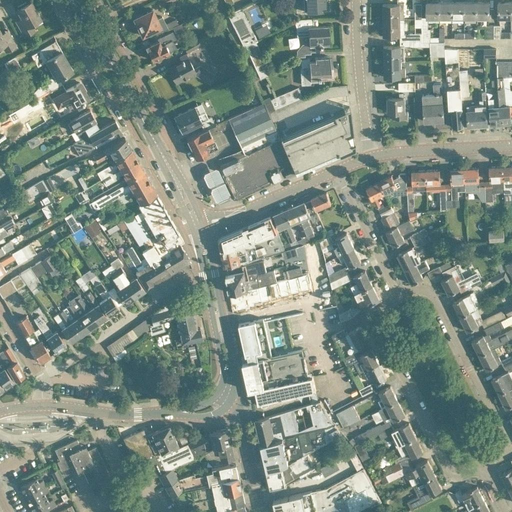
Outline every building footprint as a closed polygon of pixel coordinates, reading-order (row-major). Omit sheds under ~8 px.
[(325,0),(305,0),(306,12),(321,11),(321,7),(326,6),(325,0)] [(427,1),(427,18),(440,18),(440,1),(439,1),(439,0),(438,0),(432,0),(432,1),(427,1)] [(22,18),(16,21),(25,36),(35,30),(31,23),(41,18),(31,1),(17,9),(22,18)] [(440,1),(440,18),(452,17),(452,1),(440,1)] [(452,1),(452,17),(464,17),(464,1),(452,1)] [(464,1),(464,17),(477,17),(477,1),(464,1)] [(489,17),(489,1),(477,1),(477,17),(489,17)] [(498,1),(498,17),(511,17),(511,1),(498,1)] [(404,3),(383,4),(383,8),(384,8),(384,19),(401,19),(401,12),(404,12),(404,3)] [(227,13),(243,46),(245,45),(255,40),(256,40),(240,7),(227,13)] [(157,18),(152,9),(134,18),(142,35),(161,26),(163,30),(178,23),(175,18),(165,23),(162,16),(157,18)] [(422,17),(421,19),(421,33),(422,33),(422,39),(422,41),(429,41),(440,41),(440,36),(439,36),(430,36),(430,28),(427,29),(426,17),(422,17)] [(384,31),(383,31),(383,35),(393,34),(400,34),(404,34),(404,19),(401,19),(384,19),(384,31)] [(183,22),(172,27),(175,32),(186,27),(183,22)] [(310,51),(315,50),(315,47),(322,47),(322,45),(329,44),(327,25),(296,27),(297,35),(309,34),(310,42),(302,43),(296,50),(297,56),(304,55),(304,53),(310,52),(310,51)] [(500,25),(494,25),(494,37),(497,37),(507,37),(511,37),(511,32),(500,32),(500,25)] [(473,33),(464,33),(464,37),(477,37),(477,28),(473,28),(473,33)] [(16,45),(15,43),(7,30),(2,33),(0,30),(0,46),(2,45),(6,51),(16,45)] [(175,38),(172,31),(158,38),(159,40),(149,45),(151,48),(148,49),(153,60),(162,55),(169,52),(165,43),(175,38)] [(199,45),(196,39),(184,46),(187,52),(199,45)] [(50,83),(64,75),(73,70),(70,65),(69,65),(67,61),(61,51),(62,51),(56,40),(31,54),(38,66),(47,61),(54,74),(47,78),(50,83)] [(255,40),(245,45),(260,78),(270,73),(256,40),(255,40)] [(444,41),(440,41),(429,41),(429,46),(430,56),(445,55),(445,48),(444,41)] [(394,45),(384,45),(384,49),(385,49),(385,61),(406,60),(406,45),(400,45),(394,45)] [(458,61),(457,48),(445,48),(445,55),(445,62),(458,61)] [(497,48),(484,48),(484,56),(497,56),(497,48)] [(200,65),(194,68),(186,54),(180,57),(182,61),(169,69),(176,82),(193,72),(194,75),(196,74),(210,83),(215,74),(200,65)] [(21,66),(15,56),(3,62),(9,72),(21,66)] [(331,75),(329,56),(315,57),(315,59),(309,60),(309,58),(306,58),(300,59),(301,67),(310,66),(311,82),(318,81),(318,80),(330,79),(329,76),(331,75)] [(385,72),(384,72),(384,76),(394,76),(406,76),(406,67),(402,67),(402,61),(406,61),(406,60),(385,61),(385,72)] [(511,61),(508,61),(497,61),(497,73),(497,74),(511,73),(511,61)] [(467,69),(459,69),(460,91),(461,91),(461,96),(469,95),(467,69)] [(498,89),(498,92),(501,123),(511,122),(511,116),(511,88),(504,89),(504,77),(511,76),(511,73),(497,74),(497,79),(498,89)] [(66,101),(69,107),(74,105),(75,106),(85,101),(84,100),(88,98),(80,82),(65,90),(62,83),(48,91),(57,107),(66,101)] [(415,82),(399,82),(399,90),(415,90),(415,82)] [(425,121),(444,119),(443,109),(441,83),(433,84),(434,94),(423,95),(425,121)] [(323,94),(349,93),(348,85),(323,86),(323,94)] [(274,109),(297,99),(303,97),(298,86),(269,98),(274,109)] [(461,91),(460,91),(458,91),(457,89),(453,89),(447,90),(449,109),(452,108),(453,127),(464,126),(463,119),(461,96),(461,91)] [(485,91),(479,92),(480,105),(475,105),(475,106),(467,106),(468,119),(463,119),(464,126),(488,124),(485,91)] [(501,123),(498,92),(494,92),(494,98),(488,98),(489,114),(490,124),(501,123)] [(46,93),(34,100),(37,105),(49,99),(46,93)] [(395,117),(407,117),(407,110),(405,110),(405,97),(398,97),(388,98),(389,112),(395,111),(395,117)] [(264,101),(228,118),(244,153),(245,154),(280,138),(279,136),(264,101)] [(200,121),(203,128),(204,129),(214,124),(214,123),(211,116),(208,117),(201,103),(184,111),(175,115),(182,130),(200,121)] [(280,138),(291,162),(296,172),(355,147),(351,116),(350,106),(333,113),(335,118),(283,141),(280,138)] [(76,132),(80,139),(89,134),(99,128),(95,121),(96,120),(90,109),(69,120),(70,121),(67,123),(72,132),(75,131),(76,133),(76,132)] [(187,138),(186,139),(195,158),(217,146),(214,140),(206,145),(204,141),(213,137),(211,134),(228,126),(224,118),(214,123),(214,124),(204,129),(203,128),(186,137),(187,138)] [(89,134),(80,139),(71,144),(72,144),(73,144),(79,155),(117,135),(117,136),(122,133),(115,119),(99,128),(89,134)] [(111,151),(115,157),(131,148),(125,137),(93,155),(96,162),(107,156),(106,154),(111,151)] [(221,164),(220,167),(222,172),(225,173),(235,195),(238,196),(271,181),(274,182),(282,178),(283,176),(279,169),(280,167),(291,162),(280,138),(245,154),(244,153),(221,164)] [(101,178),(137,158),(131,148),(115,157),(118,162),(112,165),(111,164),(97,172),(101,178)] [(123,172),(126,178),(143,169),(137,158),(101,178),(105,185),(119,177),(118,175),(123,172)] [(511,164),(503,165),(504,178),(504,191),(504,192),(505,192),(511,192),(511,187),(511,186),(511,164)] [(490,181),(485,181),(485,187),(486,201),(491,201),(493,201),(492,192),(504,191),(504,178),(503,165),(489,166),(490,176),(490,179),(490,181)] [(283,169),(286,176),(294,172),(291,166),(283,169)] [(453,199),(452,183),(453,199),(458,198),(458,190),(466,190),(465,180),(465,167),(451,168),(451,178),(451,181),(451,183),(446,184),(446,196),(446,199),(453,199)] [(478,167),(465,167),(465,180),(466,190),(479,189),(479,187),(485,187),(485,181),(484,181),(479,182),(479,180),(479,177),(478,167)] [(413,185),(407,186),(407,193),(407,194),(408,202),(408,207),(408,211),(414,211),(413,205),(414,205),(414,197),(413,197),(413,192),(417,192),(417,190),(427,189),(427,188),(427,183),(426,170),(425,170),(425,168),(419,168),(419,170),(412,170),(413,185)] [(99,207),(109,202),(116,197),(116,198),(148,179),(143,169),(126,178),(130,183),(124,187),(123,185),(106,195),(106,193),(95,199),(99,207)] [(440,169),(426,170),(427,183),(427,188),(441,188),(440,179),(440,169)] [(204,175),(203,178),(207,188),(210,189),(211,191),(210,193),(215,204),(218,204),(229,199),(229,196),(218,171),(215,170),(204,175)] [(392,175),(379,181),(385,192),(391,189),(393,193),(407,193),(407,186),(406,173),(399,174),(399,176),(394,179),(392,175)] [(49,176),(44,179),(50,190),(55,187),(49,176)] [(81,176),(77,178),(84,189),(87,186),(81,176)] [(23,190),(29,200),(38,195),(48,189),(42,178),(23,190)] [(140,202),(156,193),(148,179),(116,198),(120,204),(130,198),(129,196),(135,193),(140,202)] [(379,181),(366,187),(377,208),(381,205),(377,196),(385,192),(379,181)] [(48,189),(38,195),(44,205),(54,199),(48,189)] [(83,189),(80,191),(86,200),(88,199),(83,189)] [(86,200),(80,191),(75,194),(81,204),(86,201),(86,200)] [(312,200),(316,209),(331,202),(327,191),(311,198),(312,200)] [(141,210),(135,214),(134,214),(141,226),(149,222),(160,243),(175,235),(176,237),(180,234),(156,193),(140,202),(138,204),(141,210)] [(59,209),(54,200),(45,205),(41,207),(46,217),(59,209)] [(313,221),(320,218),(316,209),(312,200),(306,202),(305,201),(295,205),(309,237),(314,235),(313,232),(313,231),(307,217),(310,215),(313,221)] [(389,204),(379,209),(383,217),(394,211),(390,203),(389,204)] [(4,209),(2,207),(0,208),(0,216),(15,208),(14,207),(13,204),(9,206),(4,209)] [(296,221),(302,238),(297,240),(299,245),(304,244),(304,243),(310,241),(309,237),(295,205),(284,210),(290,224),(296,221)] [(284,226),(290,241),(292,247),(293,247),(296,246),(299,245),(297,240),(296,238),(290,224),(284,210),(274,214),(280,228),(284,226)] [(414,211),(408,211),(410,218),(421,213),(420,210),(414,211)] [(102,229),(105,227),(105,226),(117,219),(112,211),(101,217),(100,216),(96,218),(102,229)] [(383,217),(381,217),(388,230),(386,230),(393,245),(402,241),(405,240),(402,234),(408,231),(403,222),(400,224),(397,216),(394,212),(394,211),(383,217)] [(64,217),(72,231),(82,226),(79,221),(75,220),(71,212),(64,217)] [(134,212),(123,219),(127,227),(142,250),(145,248),(148,247),(150,250),(149,251),(155,260),(152,262),(162,278),(170,273),(158,254),(149,239),(141,226),(134,214),(135,214),(134,212)] [(241,263),(242,262),(241,261),(248,259),(245,249),(255,246),(259,257),(263,256),(263,257),(274,253),(282,251),(286,250),(285,249),(271,215),(260,220),(266,235),(253,239),(237,244),(238,245),(221,250),(225,266),(227,266),(228,268),(241,265),(241,263)] [(0,230),(4,228),(15,222),(12,217),(0,223),(0,230)] [(100,226),(95,218),(84,225),(91,236),(100,231),(98,227),(100,226)] [(121,231),(127,227),(123,219),(116,223),(119,227),(121,231)] [(237,244),(253,239),(266,235),(260,220),(229,232),(230,235),(218,237),(219,241),(221,250),(238,245),(237,244)] [(149,239),(158,254),(170,273),(191,260),(180,243),(184,241),(180,234),(176,237),(175,235),(160,243),(149,222),(141,226),(149,239)] [(106,230),(109,234),(119,227),(116,223),(106,230)] [(425,228),(410,235),(413,241),(417,239),(429,233),(432,231),(429,226),(425,228)] [(334,228),(325,231),(327,236),(330,235),(336,233),(335,229),(334,228)] [(0,244),(0,253),(12,247),(24,240),(23,239),(25,238),(24,237),(26,236),(23,231),(6,241),(0,244)] [(322,248),(333,243),(338,255),(343,253),(342,252),(354,247),(347,232),(335,237),(336,238),(332,240),(330,235),(327,236),(320,239),(322,248)] [(429,233),(417,239),(413,241),(415,247),(432,238),(429,233)] [(130,245),(125,249),(130,257),(138,270),(135,271),(146,288),(154,283),(139,260),(130,245)] [(286,250),(282,251),(283,258),(298,254),(296,246),(293,247),(286,250)] [(413,246),(398,254),(405,269),(421,260),(417,251),(415,252),(413,246)] [(12,253),(0,259),(0,273),(5,271),(2,265),(14,258),(17,263),(27,258),(20,247),(11,252),(12,253)] [(142,250),(145,256),(139,260),(154,283),(162,278),(152,262),(155,260),(149,251),(150,250),(148,247),(145,248),(142,250)] [(342,252),(343,253),(338,255),(341,261),(346,259),(350,267),(361,261),(354,247),(342,252)] [(57,264),(51,254),(41,260),(48,271),(49,270),(52,275),(60,269),(57,265),(57,264)] [(114,270),(115,269),(134,297),(145,289),(136,276),(130,280),(120,266),(122,264),(117,256),(109,262),(110,264),(114,270)] [(421,260),(405,269),(412,283),(423,278),(420,272),(429,268),(425,259),(421,260)] [(501,259),(494,262),(498,270),(499,269),(501,272),(502,272),(507,269),(504,264),(501,259)] [(236,272),(226,274),(228,284),(230,292),(259,286),(269,283),(277,281),(274,270),(267,272),(264,260),(243,265),(244,270),(236,272)] [(41,261),(30,267),(36,277),(47,271),(41,261)] [(114,270),(110,264),(101,270),(105,276),(107,277),(111,275),(119,287),(116,290),(125,303),(134,297),(115,269),(114,270)] [(462,291),(466,289),(466,290),(480,283),(479,282),(482,281),(477,271),(463,278),(463,275),(461,271),(458,270),(456,264),(442,271),(445,277),(441,279),(449,294),(460,288),(462,291)] [(439,265),(427,271),(430,277),(442,271),(439,265)] [(301,266),(287,269),(289,278),(298,275),(303,274),(301,266)] [(345,266),(329,274),(331,281),(348,273),(345,266)] [(30,290),(41,284),(36,277),(30,267),(19,273),(26,283),(30,290)] [(358,283),(351,286),(354,293),(361,289),(361,290),(372,284),(365,270),(354,275),(358,283)] [(506,271),(500,273),(503,279),(504,283),(510,280),(506,271)] [(303,274),(298,275),(303,293),(308,292),(312,291),(313,291),(309,272),(303,274)] [(19,273),(10,279),(16,289),(26,283),(19,273)] [(95,273),(89,278),(102,297),(103,296),(104,298),(99,302),(108,315),(119,307),(95,273)] [(331,281),(332,287),(351,278),(348,273),(331,281)] [(289,278),(293,296),(298,295),(298,294),(302,293),(302,294),(303,294),(303,293),(298,275),(289,278)] [(289,278),(279,281),(283,299),(288,297),(292,296),(292,297),(293,296),(289,278)] [(0,293),(2,297),(16,289),(10,279),(0,284),(0,293)] [(277,281),(269,283),(273,301),(278,300),(282,299),(283,299),(279,281),(277,281)] [(269,283),(259,286),(261,294),(263,304),(269,303),(268,303),(272,302),(273,302),(273,301),(269,283)] [(361,290),(361,289),(354,293),(361,306),(365,306),(367,305),(380,299),(372,284),(361,290)] [(230,292),(229,292),(233,311),(236,310),(254,306),(262,304),(263,304),(261,294),(259,286),(230,292)] [(93,306),(89,308),(98,322),(107,316),(89,290),(84,294),(93,306)] [(468,294),(453,301),(457,310),(456,311),(458,315),(460,315),(460,316),(472,310),(474,309),(481,306),(473,291),(468,294)] [(89,308),(79,293),(68,300),(70,303),(71,303),(80,315),(89,328),(98,322),(89,308)] [(69,304),(66,306),(71,312),(66,315),(80,335),(89,328),(80,315),(71,303),(70,303),(68,300),(67,301),(69,304)] [(162,321),(176,317),(175,312),(174,308),(176,308),(174,301),(173,301),(172,300),(150,315),(152,322),(149,323),(151,330),(150,330),(151,334),(165,330),(162,321)] [(80,335),(66,315),(59,304),(54,308),(66,324),(61,327),(71,341),(80,335)] [(176,317),(179,332),(180,332),(181,338),(175,339),(176,346),(188,344),(187,340),(202,337),(200,327),(197,328),(193,308),(175,312),(176,317)] [(343,311),(339,313),(339,316),(341,321),(354,315),(351,308),(345,311),(343,311)] [(461,317),(459,319),(461,322),(463,322),(464,323),(468,331),(477,326),(479,325),(482,323),(485,328),(490,325),(501,320),(501,319),(506,317),(502,309),(482,319),(477,308),(475,309),(474,309),(472,310),(460,316),(461,317)] [(38,313),(32,318),(36,322),(56,351),(66,344),(56,330),(52,333),(42,318),(38,313)] [(40,332),(37,327),(33,330),(33,328),(26,315),(16,321),(39,360),(43,360),(50,355),(41,338),(39,339),(36,334),(40,332)] [(311,403),(317,401),(315,390),(316,390),(312,374),(308,375),(303,349),(272,355),(264,318),(239,323),(246,354),(242,355),(249,390),(255,389),(258,402),(261,402),(262,406),(268,405),(267,400),(274,399),(308,391),(311,403)] [(501,320),(490,325),(494,332),(504,327),(501,320)] [(142,321),(137,325),(143,333),(148,329),(142,321)] [(137,325),(132,328),(138,336),(143,333),(137,325)] [(369,338),(367,334),(365,334),(361,325),(349,331),(356,346),(368,340),(367,339),(369,338)] [(483,334),(472,340),(480,355),(495,347),(511,338),(511,327),(491,338),(488,333),(484,335),(483,334)] [(132,328),(128,331),(133,340),(138,336),(132,328)] [(335,340),(338,339),(346,335),(343,329),(332,335),(335,340)] [(128,331),(123,335),(128,343),(133,340),(128,331)] [(123,335),(118,338),(124,346),(125,345),(128,343),(123,335)] [(118,338),(113,342),(118,350),(124,346),(118,338)] [(118,350),(113,342),(108,345),(113,353),(118,350)] [(113,353),(112,354),(116,361),(125,355),(124,353),(127,351),(125,348),(126,347),(125,345),(124,346),(118,350),(113,353)] [(0,352),(0,354),(7,366),(15,380),(24,373),(9,347),(0,352)] [(504,366),(511,362),(511,354),(501,360),(495,347),(480,355),(487,369),(502,362),(504,366)] [(372,348),(360,354),(364,361),(360,363),(364,370),(379,362),(372,348)] [(343,358),(347,365),(359,359),(355,352),(343,358)] [(364,370),(367,377),(371,375),(375,383),(387,377),(382,369),(383,367),(381,363),(380,364),(379,362),(364,370)] [(511,370),(511,362),(504,366),(506,371),(491,378),(499,393),(510,387),(511,386),(511,376),(509,371),(511,370)] [(0,378),(5,386),(13,381),(8,372),(4,367),(1,363),(0,363),(0,378)] [(172,384),(169,373),(158,376),(161,387),(172,384)] [(370,383),(359,388),(362,395),(374,389),(370,383)] [(382,398),(378,400),(382,408),(398,400),(390,385),(379,391),(382,398)] [(506,407),(511,404),(511,391),(510,387),(499,393),(506,407)] [(262,444),(261,444),(267,470),(279,467),(307,452),(342,433),(330,417),(320,400),(317,401),(311,403),(306,404),(307,408),(310,407),(316,423),(301,429),(277,438),(262,444)] [(380,423),(355,436),(358,442),(361,441),(365,438),(366,439),(378,433),(378,432),(392,425),(390,421),(393,419),(394,420),(405,414),(398,400),(382,408),(378,409),(385,422),(381,424),(380,423)] [(336,412),(344,427),(360,419),(353,404),(336,412)] [(269,416),(256,419),(262,444),(277,438),(301,429),(294,408),(269,416)] [(401,435),(394,439),(397,446),(416,437),(409,422),(398,428),(401,435)] [(166,471),(171,468),(195,457),(187,443),(179,447),(178,445),(169,425),(146,435),(143,428),(123,437),(138,470),(150,465),(155,476),(158,474),(166,471)] [(392,425),(378,432),(378,433),(381,438),(395,431),(392,425)] [(187,443),(195,457),(203,453),(206,452),(208,451),(214,449),(214,447),(231,443),(230,442),(230,443),(229,439),(230,438),(229,438),(228,434),(228,433),(227,433),(227,429),(227,428),(209,432),(187,443)] [(397,446),(402,456),(410,452),(412,457),(424,451),(416,437),(397,446)] [(87,449),(85,444),(80,447),(77,438),(54,449),(59,459),(57,461),(61,470),(74,464),(78,472),(83,470),(95,497),(115,488),(96,445),(87,449)] [(362,441),(354,445),(357,450),(364,446),(362,441)] [(208,451),(206,452),(203,453),(211,460),(212,464),(234,459),(231,443),(214,447),(214,449),(208,451)] [(356,449),(350,453),(355,463),(362,460),(356,449)] [(301,478),(308,474),(316,469),(314,466),(307,452),(303,454),(279,467),(267,470),(272,492),(287,487),(285,482),(299,474),(301,478)] [(411,463),(410,462),(408,457),(390,465),(393,471),(400,468),(411,463)] [(511,467),(502,473),(509,488),(511,486),(511,458),(511,459),(511,461),(511,467)] [(417,466),(405,472),(408,478),(416,475),(419,481),(435,473),(427,459),(416,465),(417,466)] [(178,478),(165,486),(171,496),(183,488),(206,484),(238,476),(235,463),(231,464),(231,462),(229,462),(211,466),(212,471),(205,472),(206,474),(194,477),(193,473),(188,474),(179,478),(178,478)] [(275,499),(274,499),(276,511),(359,511),(370,507),(382,500),(363,468),(363,467),(357,470),(327,488),(327,487),(277,498),(277,499),(275,500),(275,499)] [(166,471),(158,474),(165,486),(178,478),(171,468),(166,471)] [(383,483),(388,480),(389,481),(403,474),(400,468),(393,471),(381,477),(383,483)] [(51,471),(53,474),(55,479),(60,477),(56,469),(51,471)] [(419,494),(407,501),(411,508),(425,502),(422,496),(430,492),(431,494),(442,488),(435,473),(419,481),(414,484),(418,493),(419,494)] [(171,496),(174,503),(179,511),(204,511),(217,509),(218,509),(237,505),(244,503),(238,476),(206,484),(183,488),(171,496)] [(36,477),(20,486),(25,495),(45,485),(42,479),(38,481),(36,477)] [(48,490),(45,485),(25,495),(30,505),(46,497),(44,493),(48,490)] [(464,499),(469,508),(485,500),(477,485),(466,491),(462,493),(460,489),(456,491),(455,493),(459,501),(464,499)] [(48,501),(46,497),(30,505),(34,511),(40,511),(55,504),(52,498),(48,501)] [(490,511),(485,500),(469,508),(470,511),(490,511)] [(237,505),(218,509),(218,511),(245,511),(244,506),(244,503),(237,505)]
